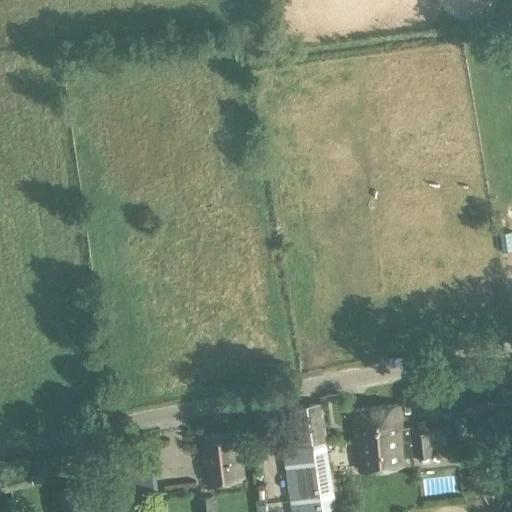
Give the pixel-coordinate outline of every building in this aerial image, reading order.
[(441,414),(490,406),(484,369),(434,378),(441,414)] [(322,403),(283,410),(288,447),(328,442),(322,403)] [(414,428),(402,429),(400,406),(353,411),(357,440),(414,433),(414,428)] [(511,409),(496,413),(502,438),(511,435),(511,409)] [(431,431),(414,433),(357,440),(360,471),(406,466),(405,459),(417,457),(417,458),(433,456),(431,431)] [(238,432),(201,436),(206,483),(243,478),(238,432)] [(290,460),(286,460),(291,493),(308,491),(310,511),(337,511),(328,442),(288,447),(290,460)] [(154,451),(124,456),(128,493),(159,489),(154,451)] [(117,454),(100,456),(102,482),(120,480),(117,454)] [(0,493),(33,486),(29,470),(0,476),(0,493)] [(118,505),(117,487),(103,488),(105,506),(118,505)] [(98,511),(96,488),(52,492),(54,511),(98,511)] [(202,496),(202,511),(215,511),(214,495),(202,496)]
